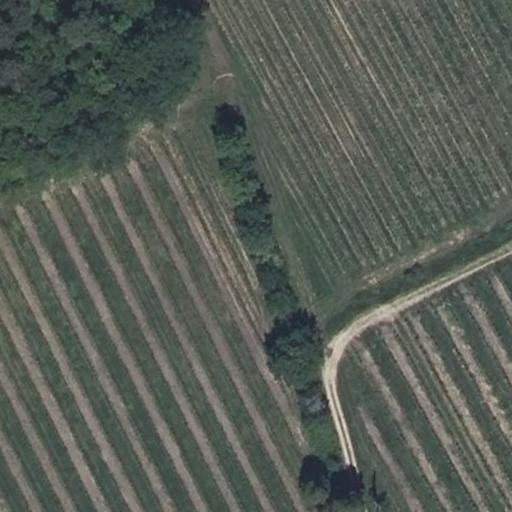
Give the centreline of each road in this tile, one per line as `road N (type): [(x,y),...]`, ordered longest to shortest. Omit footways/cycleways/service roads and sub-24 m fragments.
road 1 (track): [(148,102),(332,358),(361,511)]
road 2 (track): [(0,179),(148,102),(134,0)]
